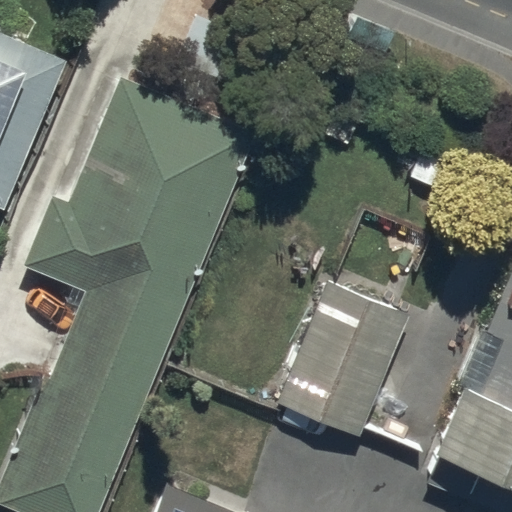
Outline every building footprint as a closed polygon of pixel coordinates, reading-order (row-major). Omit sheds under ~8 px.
[(0,187),(60,44),(0,19),(0,187)] [(0,455),(0,492),(48,511),(88,511),(250,117),(115,62),(63,187),(47,180),(18,251),(80,276),(44,364),(39,361),(0,455)] [(511,237),(458,367),(465,370),(423,470),(511,507),(511,237)] [(272,389),(354,423),(405,302),(322,268),(272,389)] [(144,511),(262,511),(162,470),(144,511)]
